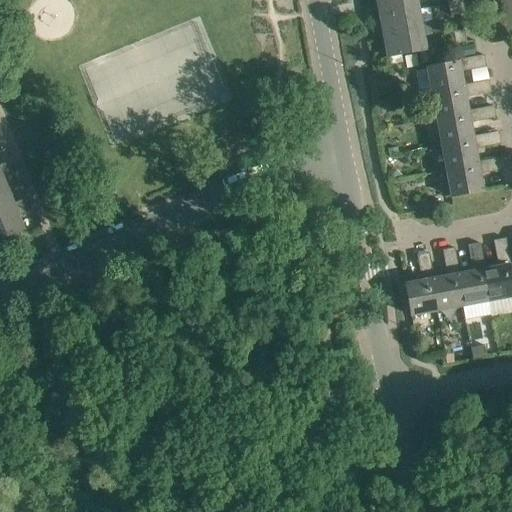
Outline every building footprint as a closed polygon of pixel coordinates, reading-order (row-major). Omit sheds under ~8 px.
[(376,0),(379,17),(419,10),(416,0),(376,0)] [(450,16),(462,14),(459,2),(448,4),(450,16)] [(421,23),(419,10),(379,17),(383,37),(430,28),(429,21),(421,23)] [(505,37),(511,36),(507,14),(501,15),(505,37)] [(383,37),(387,57),(426,50),(423,35),(431,34),(430,28),(383,37)] [(456,44),(467,42),(464,30),(453,32),(456,44)] [(473,44),(460,46),(462,57),(475,55),(473,44)] [(461,72),(486,67),(484,55),(458,60),(459,62),(427,68),(431,94),(464,88),(463,85),(461,72)] [(491,92),(489,81),(489,80),(463,85),(464,88),(431,94),(436,119),(469,113),(468,111),(466,97),(491,92)] [(496,118),(494,107),(494,106),(468,111),(469,113),(436,119),(441,145),(473,139),(473,136),(470,123),(496,118)] [(501,143),(499,132),(499,131),(473,136),(473,139),(441,145),(446,171),(478,165),(478,162),(475,148),(501,143)] [(506,169),(503,157),(478,162),(478,165),(446,171),(451,197),(483,191),(480,174),(506,169)] [(17,172),(15,166),(12,160),(5,163),(8,169),(10,175),(17,172)] [(10,175),(8,169),(5,163),(0,164),(0,169),(1,171),(0,171),(0,193),(9,190),(3,177),(10,175)] [(0,216),(16,209),(14,203),(9,191),(9,190),(0,193),(0,216)] [(33,209),(30,203),(28,197),(21,200),(23,206),(26,212),(33,209)] [(26,212),(23,206),(21,200),(14,203),(16,209),(0,216),(0,238),(24,229),(19,215),(26,212)] [(511,284),(508,264),(510,264),(506,238),(493,240),(498,266),(485,269),(482,269),(488,301),(511,296),(511,284)] [(482,269),(485,269),(480,243),(468,245),(473,271),(459,273),(457,274),(463,306),(488,301),(482,269)] [(457,274),(459,273),(454,248),(442,250),(447,275),(434,278),(431,279),(437,311),(463,306),(457,274)] [(431,279),(434,278),(429,252),(417,255),(422,280),(405,283),(411,316),(437,311),(431,279)]
